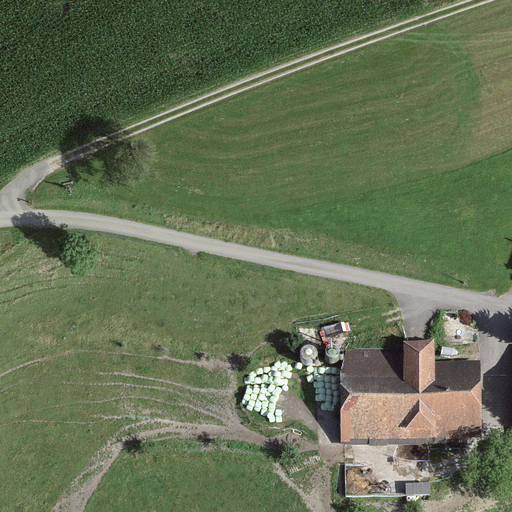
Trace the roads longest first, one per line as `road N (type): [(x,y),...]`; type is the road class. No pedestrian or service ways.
road 1 (track): [(495,0),(80,151),(0,209)]
road 2 (track): [(511,312),(120,226),(0,218)]
